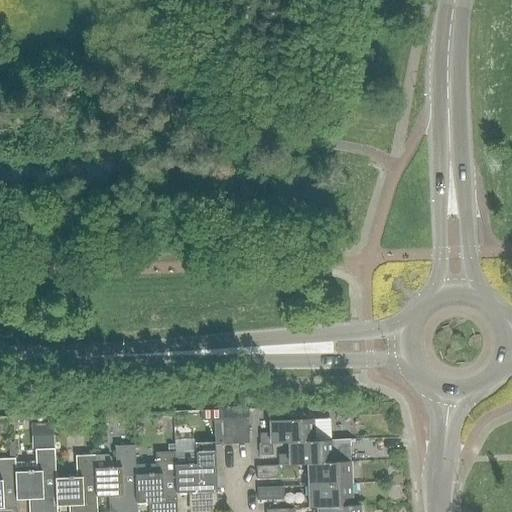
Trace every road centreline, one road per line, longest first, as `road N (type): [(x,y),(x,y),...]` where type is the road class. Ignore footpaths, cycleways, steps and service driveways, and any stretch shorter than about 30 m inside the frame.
road 1 (primary): [(0,358),(307,348)]
road 2 (tertiary): [(451,179),(453,0)]
road 3 (tertiary): [(480,301),(451,179)]
